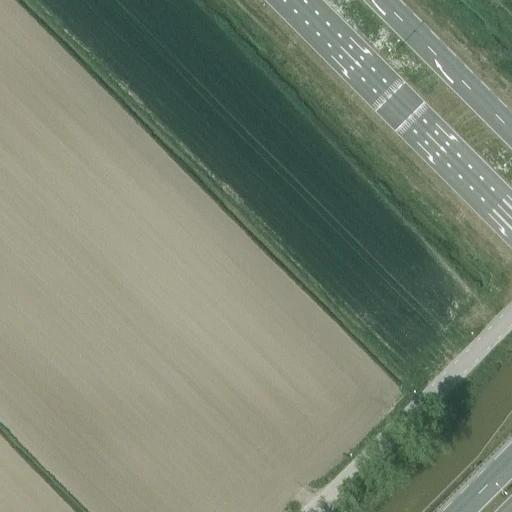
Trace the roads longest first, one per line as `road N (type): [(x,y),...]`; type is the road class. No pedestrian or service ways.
road 1 (tertiary): [(291,0),(511,222)]
road 2 (unclassified): [(311,511),(511,315)]
road 3 (tertiary): [(511,129),(387,0)]
